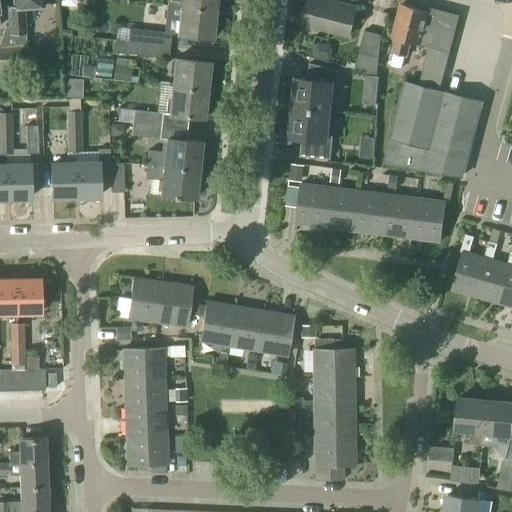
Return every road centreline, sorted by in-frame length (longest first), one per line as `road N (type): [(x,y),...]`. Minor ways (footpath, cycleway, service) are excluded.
road 1 (residential): [(87,488),(394,501)]
road 2 (residential): [(239,239),(271,0)]
road 3 (residential): [(239,239),(426,340)]
road 4 (residential): [(83,416),(77,240)]
road 5 (residential): [(394,501),(411,471),(426,340)]
road 6 (residential): [(77,240),(239,239)]
road 7 (residential): [(505,184),(486,151),(511,51)]
